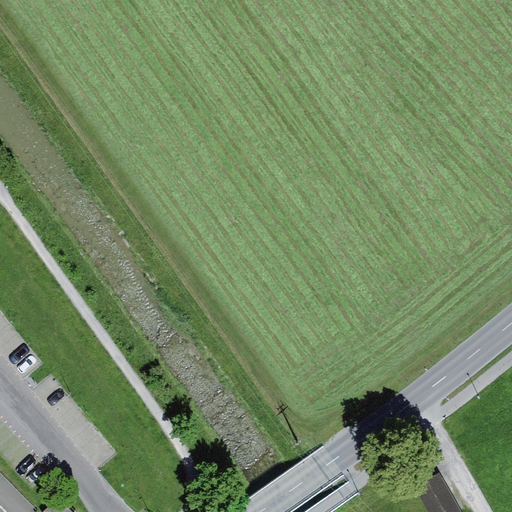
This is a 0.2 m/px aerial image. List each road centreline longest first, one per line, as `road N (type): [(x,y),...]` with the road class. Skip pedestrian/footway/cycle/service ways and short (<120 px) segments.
road 1 (secondary): [(511,328),(263,511)]
road 2 (track): [(400,412),(436,428),(481,511)]
